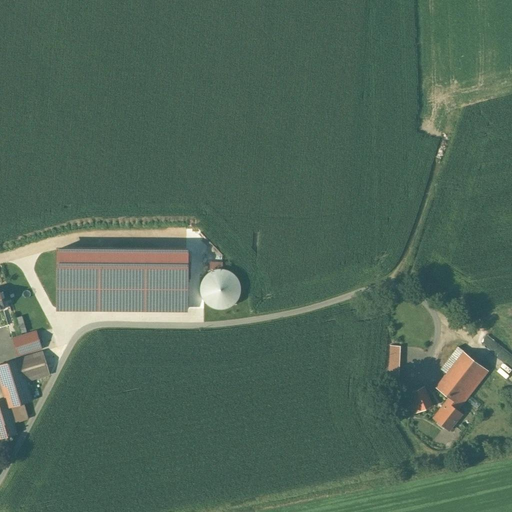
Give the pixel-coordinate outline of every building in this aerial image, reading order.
[(186,250),(58,249),(57,308),(186,309),(186,250)] [(203,301),(207,305),(212,308),(219,310),(225,309),(231,306),(236,302),(239,296),(240,289),(240,286),(239,283),(236,277),(231,272),(225,270),(218,269),(212,271),(206,275),(203,279),(200,284),(200,290),(201,295),(203,301)] [(41,348),(36,332),(14,339),(18,355),(41,348)] [(398,381),(400,347),(391,347),(389,380),(398,381)] [(42,352),(19,358),(26,381),(49,374),(42,352)] [(488,371),(464,352),(436,388),(450,398),(460,406),(472,391),(488,371)] [(19,358),(0,364),(0,380),(5,398),(5,399),(8,408),(32,401),(26,381),(19,358)] [(420,379),(402,386),(414,414),(432,406),(420,379)] [(450,398),(434,418),(448,430),(461,414),(457,410),(460,406),(450,398)] [(5,399),(0,400),(0,438),(16,434),(8,408),(5,399)]
